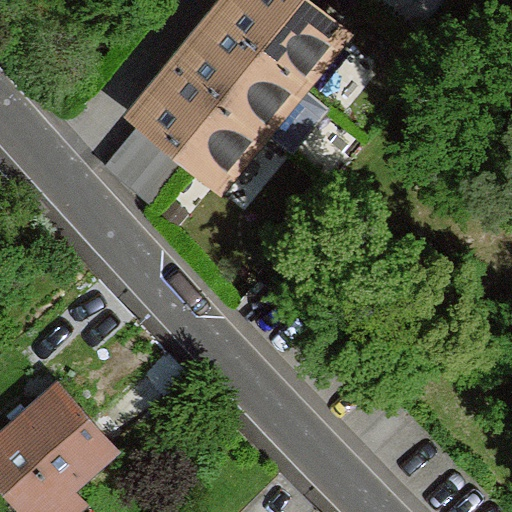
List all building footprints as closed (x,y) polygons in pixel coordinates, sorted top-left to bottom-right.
[(233,0),(221,15),(303,83),(343,33),(315,10),(303,0),(233,0)] [(303,0),(315,10),(322,0),(303,0)] [(181,64),(263,130),(303,83),(221,15),(181,64)] [(263,130),(181,64),(142,113),(148,117),(195,157),(220,179),(263,130)] [(107,167),(153,206),(195,157),(148,117),(107,167)] [(18,420),(0,436),(0,479),(28,511),(46,511),(119,448),(70,393),(26,430),(18,420)]
